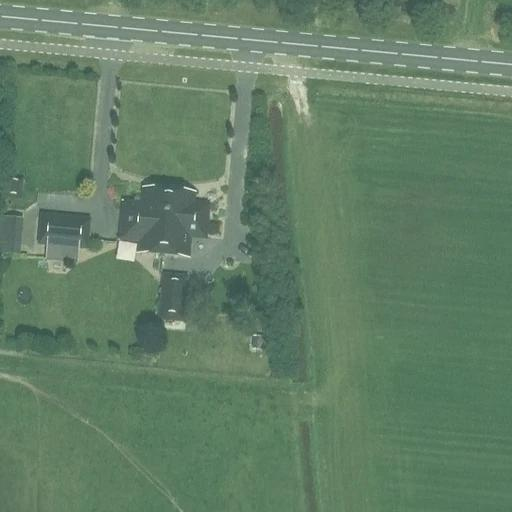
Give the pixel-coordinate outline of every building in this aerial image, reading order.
[(158,256),(161,227),(169,228),(172,195),(144,192),(143,207),(123,205),(119,244),(139,246),(138,254),(158,256)] [(192,196),(172,195),(169,228),(161,227),(158,256),(186,258),(188,238),(204,239),(207,209),(191,207),(192,196)] [(88,222),(42,218),(39,244),(85,249),(88,222)] [(65,275),(66,262),(42,259),(40,273),(65,275)] [(180,322),(183,294),(185,275),(164,274),(160,320),(180,322)]
